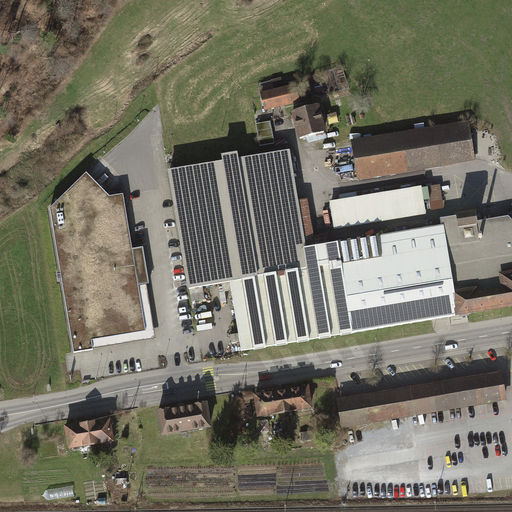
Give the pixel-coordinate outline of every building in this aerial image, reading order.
[(259,88),(260,94),(274,91),(273,85),(259,88)] [(274,91),(260,94),(265,112),(300,104),(295,86),(274,91)] [(319,108),(293,116),(300,142),(326,134),(319,108)] [(469,122),(350,142),(357,181),(475,161),(469,122)] [(271,123),(257,126),(261,148),(275,145),(271,123)] [(307,249),(290,147),(276,149),(277,155),(239,161),(239,158),(222,160),(222,164),(169,173),(188,290),(222,285),(230,283),(311,270),(307,249)] [(92,341),(146,332),(138,286),(149,284),(143,248),(132,249),(123,195),(109,197),(86,173),(50,209),(74,353),(93,350),(92,341)] [(441,186),(428,188),(431,203),(443,201),(441,186)] [(340,201),(330,203),(335,231),(427,216),(422,187),(358,198),(357,193),(339,196),(340,201)] [(511,310),(511,215),(478,221),(477,215),(445,220),(446,226),(461,319),(511,310)] [(461,319),(446,226),(307,249),(311,270),(230,283),(222,285),(223,295),(232,293),(239,336),(230,337),(232,345),(240,344),(242,355),(461,319)] [(502,373),(336,400),(341,430),(507,403),(502,373)] [(311,388),(292,391),(296,415),(315,412),(311,388)] [(292,391),(272,394),(276,418),(296,415),(292,391)] [(272,394),(253,397),(257,421),(276,418),(272,394)] [(209,405),(157,412),(161,437),(212,430),(209,405)] [(110,421),(87,424),(90,449),(113,446),(110,421)] [(87,424),(63,427),(66,452),(90,449),(87,424)] [(312,430),(301,432),(302,440),(313,438),(312,430)]
